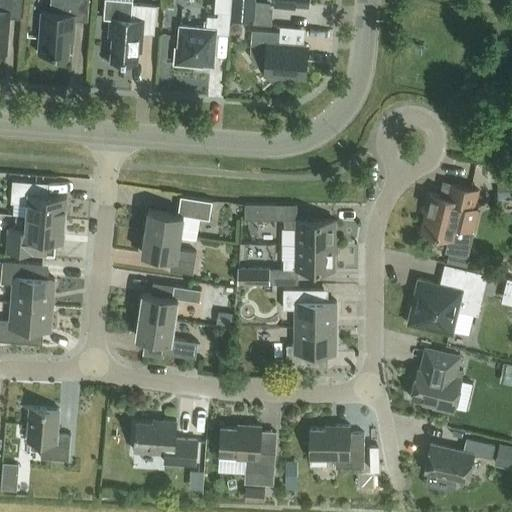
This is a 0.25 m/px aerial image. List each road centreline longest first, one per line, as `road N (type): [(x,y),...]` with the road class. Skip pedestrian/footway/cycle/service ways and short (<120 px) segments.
road 1 (tertiary): [(114,138),(276,150),(308,139),(354,96),(369,0)]
road 2 (residential): [(375,394),(233,395),(117,379),(93,366)]
road 3 (residential): [(375,394),(365,248),(399,165)]
road 4 (residential): [(93,366),(114,138)]
road 5 (unclassified): [(399,165),(429,155),(428,123),(414,114),(391,118),(382,148)]
